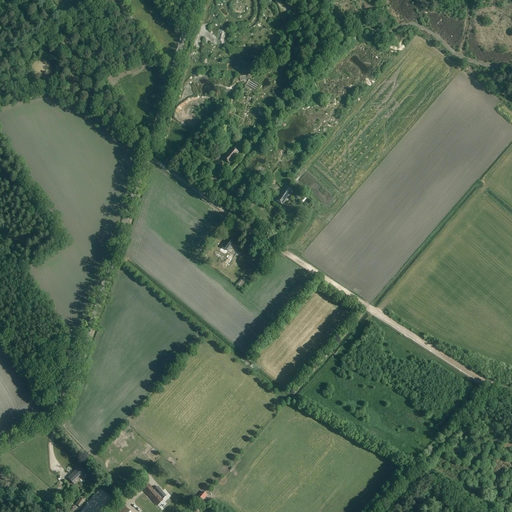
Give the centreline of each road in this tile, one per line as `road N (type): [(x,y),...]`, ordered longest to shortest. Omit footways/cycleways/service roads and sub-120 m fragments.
road 1 (track): [(492,384),(208,198)]
road 2 (tertiary): [(0,445),(45,418),(69,388),(147,155)]
road 3 (track): [(492,384),(382,511)]
road 4 (track): [(0,84),(58,96),(147,155)]
road 5 (tertiary): [(147,155),(194,0)]
